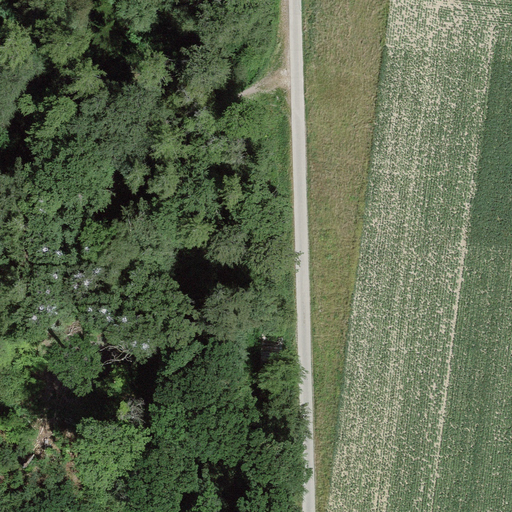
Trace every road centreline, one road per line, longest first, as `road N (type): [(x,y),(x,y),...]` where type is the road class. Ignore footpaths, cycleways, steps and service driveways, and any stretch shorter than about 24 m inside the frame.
road 1 (unclassified): [(307,511),(301,0)]
road 2 (track): [(0,282),(194,98),(303,72)]
